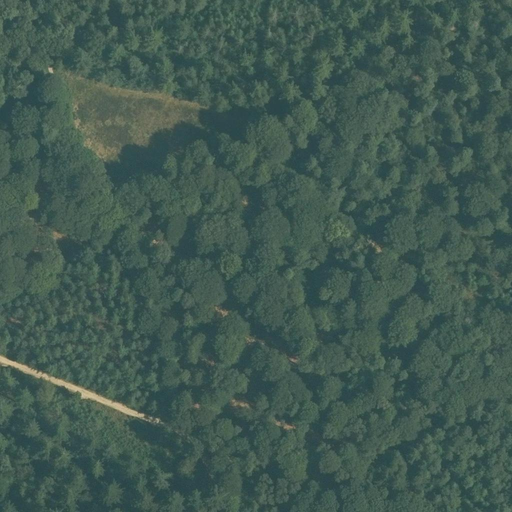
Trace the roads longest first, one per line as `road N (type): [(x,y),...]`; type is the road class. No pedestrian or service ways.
road 1 (track): [(96,209),(141,181),(333,97),(493,0)]
road 2 (track): [(223,511),(108,239)]
road 3 (track): [(108,239),(44,60),(2,0)]
road 4 (track): [(0,358),(193,439)]
road 5 (track): [(0,308),(108,239)]
